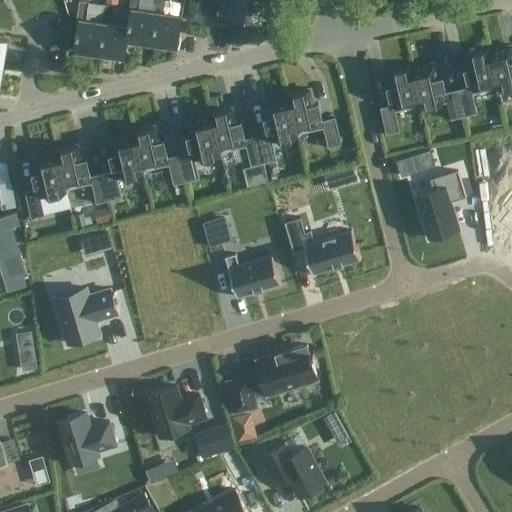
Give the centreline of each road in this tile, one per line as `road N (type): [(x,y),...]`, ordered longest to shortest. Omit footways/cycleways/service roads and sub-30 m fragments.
road 1 (residential): [(404,290),(0,410)]
road 2 (unclassified): [(23,113),(343,38)]
road 3 (residential): [(404,290),(343,38)]
road 4 (unclassified): [(343,38),(511,0)]
